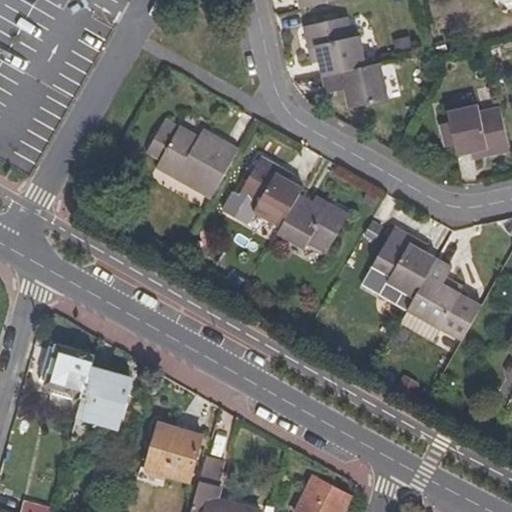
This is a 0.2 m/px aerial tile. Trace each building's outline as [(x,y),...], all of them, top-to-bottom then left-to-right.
[(362,67),(356,37),(348,39),(343,17),(302,25),(306,49),(314,47),(320,76),(362,67)] [(386,101),(378,63),(362,67),(320,76),(323,94),(343,91),(346,109),(386,101)] [(511,152),(502,108),(479,113),(477,106),(448,112),(457,157),(487,150),(488,157),(511,152)] [(170,127),(175,119),(161,112),(156,120),(170,127)] [(207,186),(234,139),(206,124),(202,131),(176,117),(175,119),(170,127),(156,120),(142,146),(155,153),(157,154),(155,158),(207,186)] [(297,186),(301,178),(276,164),(276,157),(256,146),(232,186),(253,197),(252,205),(278,219),(297,186)] [(324,242),(343,205),(324,195),(322,199),(297,186),(278,219),(274,225),(299,239),(303,231),(324,242)] [(405,296),(434,246),(409,233),(412,229),(391,217),(361,272),(405,296)] [(459,328),(481,290),(441,270),(449,254),(434,246),(405,296),(394,315),(426,332),(435,315),(459,328)] [(84,393),(91,366),(94,355),(58,345),(56,347),(49,345),(39,379),(45,379),(44,381),(84,393)] [(118,426),(131,377),(91,366),(84,393),(71,437),(89,442),(95,419),(118,426)] [(189,479),(200,434),(155,421),(143,466),(189,479)] [(258,511),(217,501),(221,487),(214,485),(221,459),(205,454),(188,511),(258,511)] [(298,511),(339,511),(348,495),(313,476),(295,510),(298,511)] [(50,511),(51,508),(27,501),(23,511),(50,511)] [(113,511),(114,507),(100,503),(97,511),(113,511)]
